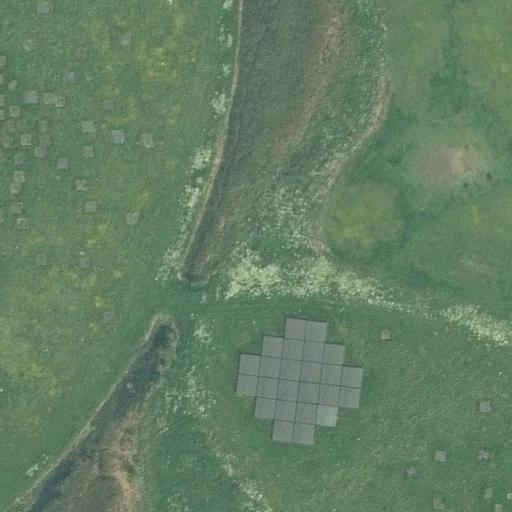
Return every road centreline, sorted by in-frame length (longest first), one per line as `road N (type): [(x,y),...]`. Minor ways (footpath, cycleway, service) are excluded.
road 1 (track): [(0,367),(76,406),(132,318),(148,290),(191,141),(212,0)]
road 2 (track): [(148,290),(361,306),(511,343)]
